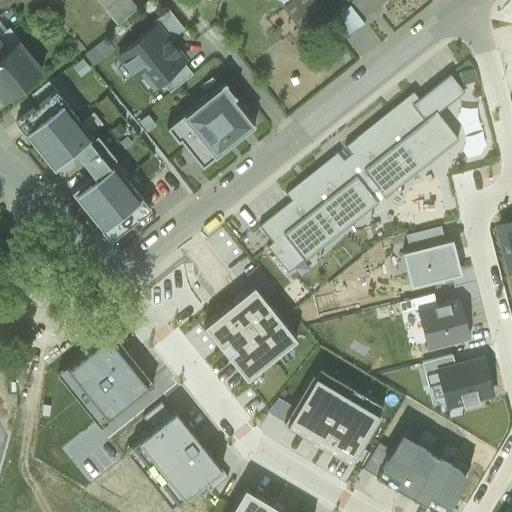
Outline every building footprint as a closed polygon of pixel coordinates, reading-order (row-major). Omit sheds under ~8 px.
[(129,0),(112,0),(102,8),(116,25),(137,9),(129,0)] [(316,13),(306,0),(295,0),(284,9),(298,27),(316,13)] [(353,0),(361,10),(374,0),(353,0)] [(350,8),(332,22),(346,39),(363,24),(350,8)] [(155,26),(118,55),(136,78),(141,74),(151,87),(170,72),(184,61),(155,26)] [(0,31),(0,55),(7,50),(6,49),(18,40),(8,28),(1,33),(0,31)] [(105,39),(83,51),(89,61),(110,50),(105,39)] [(7,50),(0,55),(0,99),(2,102),(41,70),(18,40),(6,49),(7,50)] [(266,247),(287,272),(303,260),(303,261),(377,203),(370,194),(378,188),(384,197),(457,139),(437,113),(463,91),(449,74),(418,98),(413,92),(344,146),(350,154),(343,160),(336,152),(285,193),(290,200),(258,226),(272,242),(266,247)] [(179,140),(201,167),(254,124),(231,95),(228,96),(219,85),(170,123),(180,135),(175,139),(177,141),(179,140)] [(24,135),(54,170),(91,139),(61,104),(24,135)] [(74,193),(100,228),(139,198),(112,163),(74,193)] [(511,221),(499,225),(511,272),(511,221)] [(405,235),(409,251),(444,242),(440,226),(405,235)] [(452,240),(444,242),(409,251),(401,253),(410,287),(461,275),(452,240)] [(253,285),(265,300),(275,292),(256,267),(245,275),(253,285)] [(253,285),(203,325),(221,347),(227,342),(233,350),(227,355),(246,378),(296,338),(265,300),(253,285)] [(459,300),(417,311),(427,350),(469,339),(459,300)] [(153,384),(110,331),(65,367),(77,383),(70,389),(87,411),(95,405),(107,420),(153,384)] [(428,388),(441,384),(438,371),(455,367),(452,356),(421,363),(428,388)] [(438,371),(441,384),(447,406),(462,402),(463,406),(478,402),(477,399),(492,394),(483,360),(455,367),(438,371)] [(380,415),(312,374),(283,422),(352,463),(380,415)] [(151,429),(170,414),(161,403),(142,418),(151,429)] [(130,446),(177,504),(221,469),(175,411),(170,414),(151,429),(130,446)] [(376,477),(375,477),(403,494),(405,489),(413,494),(410,498),(433,511),(443,511),(470,468),(452,458),(450,463),(438,456),(441,451),(431,444),(427,449),(416,443),(419,438),(404,429),(391,450),(376,477)] [(363,469),(376,477),(391,450),(378,443),(363,469)] [(432,511),(358,472),(354,481),(411,511),(432,511)] [(285,511),(244,487),(228,511),(285,511)]
